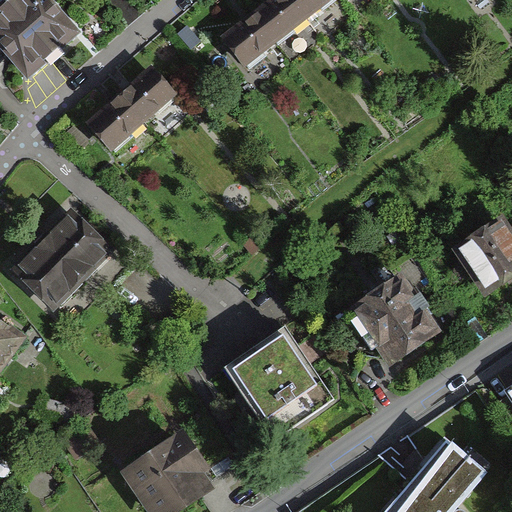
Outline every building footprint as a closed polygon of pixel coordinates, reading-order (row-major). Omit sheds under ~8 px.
[(12,0),(0,11),(0,56),(24,83),(78,37),(45,0),(12,0)] [(223,42),(245,71),(338,0),(278,0),(273,4),(252,20),(223,42)] [(87,124),(113,153),(177,94),(151,66),(87,124)] [(11,276),(51,312),(109,248),(69,212),(11,276)] [(450,251),(484,306),(511,288),(511,245),(498,222),(450,251)] [(339,307),(390,373),(444,332),(394,266),(339,307)] [(0,370),(16,342),(0,332),(0,370)] [(230,373),(265,428),(324,391),(288,336),(230,373)] [(117,483),(137,511),(180,511),(216,487),(180,438),(117,483)] [(459,511),(488,479),(445,443),(387,511),(459,511)]
